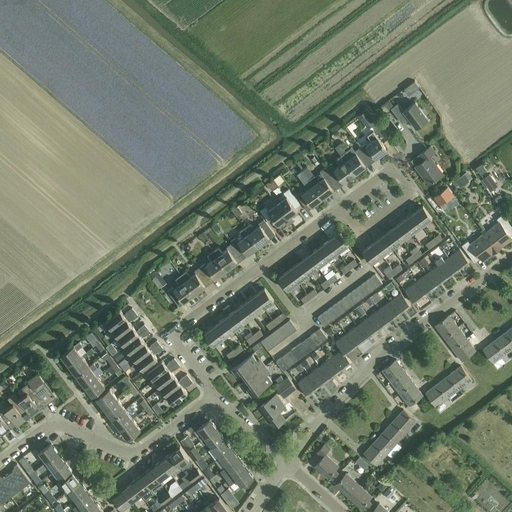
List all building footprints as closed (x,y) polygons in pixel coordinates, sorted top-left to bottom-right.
[(417,75),(408,82),(413,88),(422,81),(417,75)] [(390,99),(380,106),(385,113),(391,108),(401,122),(402,122),(401,121),(407,116),(416,128),(428,119),(415,102),(403,110),(398,103),(394,105),(390,99)] [(368,128),(375,122),(366,110),(359,116),(368,128)] [(360,147),(370,161),(375,157),(376,158),(387,150),(373,131),(367,135),(372,141),(366,145),(365,143),(360,147)] [(423,160),(415,166),(421,174),(423,172),(430,182),(443,173),(429,156),(435,152),(430,145),(418,154),(423,160)] [(346,151),(341,155),(355,173),(365,165),(370,161),(360,147),(354,151),(356,153),(350,157),(346,151)] [(325,167),(338,185),(343,181),(344,181),(355,173),(341,155),(335,159),(340,165),(335,169),(330,163),(325,167)] [(486,170),(482,163),(476,168),(480,174),(486,170)] [(314,175),(309,179),(323,197),(333,189),(338,185),(325,167),(319,171),(320,172),(315,176),(314,175)] [(323,197),(309,179),(302,170),(297,174),(308,189),(303,192),(301,191),(296,195),(306,209),(311,205),(312,205),(323,197)] [(459,185),(468,179),(464,172),(455,179),(458,184),(459,185)] [(498,185),(490,173),(482,179),(490,190),(498,185)] [(453,195),(447,187),(434,196),(440,204),(453,195)] [(278,196),(274,199),(277,203),(291,221),(294,219),(291,215),(297,210),(295,208),(300,204),(288,189),(283,193),(278,196)] [(291,221),(277,203),(268,210),(265,206),(260,210),(267,220),(272,217),(278,225),(284,220),(287,224),(291,221)] [(423,205),(413,213),(422,225),(432,217),(423,205)] [(242,212),(237,206),(232,209),(237,216),(242,212)] [(403,220),(412,233),(422,225),(413,213),(403,220)] [(499,221),(485,232),(497,250),(503,246),(502,245),(511,238),(511,237),(510,235),(511,233),(511,227),(502,214),(497,218),(499,221)] [(245,227),(258,245),(269,237),(274,233),(264,219),(258,223),(259,225),(254,229),(250,223),(245,227)] [(393,228),(402,240),(412,233),(403,220),(393,228)] [(236,237),(230,241),(232,243),(242,257),(247,253),(248,253),(258,245),(245,227),(239,231),(242,235),(237,238),(236,237)] [(402,240),(393,228),(383,235),(392,247),(402,240)] [(339,232),(329,239),(338,252),(348,244),(339,232)] [(468,240),(461,245),(474,262),(480,258),(482,261),(492,253),(497,250),(485,232),(470,243),(468,240)] [(439,234),(432,239),(435,243),(442,238),(439,234)] [(392,247),(383,235),(373,243),(382,255),(392,247)] [(319,247),(328,259),(338,252),(329,239),(319,247)] [(425,244),(429,248),(435,243),(432,239),(425,244)] [(213,251),(226,269),(237,261),(242,257),(232,243),(226,247),(227,249),(222,253),(218,247),(213,251)] [(372,262),(382,255),(373,243),(363,250),(372,262)] [(410,250),(412,254),(416,258),(422,253),(416,245),(410,250)] [(328,259),(319,247),(309,254),(318,267),(328,259)] [(448,257),(458,270),(469,261),(459,248),(448,257)] [(200,267),(210,280),(215,277),(216,277),(226,269),(213,251),(207,255),(212,260),(206,264),(205,263),(200,267)] [(318,267),(309,254),(299,262),(308,274),(318,267)] [(405,259),(409,263),(416,258),(412,254),(405,259)] [(437,265),(447,278),(458,270),(448,257),(444,260),(441,257),(435,261),(437,265)] [(354,259),(347,264),(350,268),(357,263),(354,259)] [(299,262),(289,269),(298,281),(308,274),(299,262)] [(350,268),(347,264),(340,269),(344,273),(350,268)] [(399,264),(392,269),(396,273),(402,268),(399,264)] [(383,270),(389,278),(396,273),(392,269),(390,265),(383,270)] [(427,273),(436,286),(447,278),(437,265),(427,273)] [(181,275),(194,293),(205,285),(204,284),(210,280),(200,267),(194,271),(195,273),(190,276),(186,271),(181,275)] [(150,273),(159,286),(166,281),(156,268),(150,273)] [(279,277),(288,289),(298,281),(289,269),(279,277)] [(378,286),(382,283),(375,273),(370,277),(378,286)] [(416,281),(426,294),(436,286),(427,273),(416,281)] [(334,274),(327,279),(331,283),(337,278),(334,274)] [(194,293),(181,275),(175,279),(180,284),(174,288),(173,286),(168,291),(178,304),(183,300),(184,301),(194,293)] [(394,275),(385,281),(389,287),(398,280),(394,275)] [(378,286),(370,277),(366,280),(373,290),(378,286)] [(331,283),(327,279),(321,284),(324,288),(331,283)] [(368,294),(373,290),(366,280),(361,284),(368,294)] [(426,294),(416,281),(405,289),(414,303),(426,294)] [(368,294),(361,284),(356,288),(363,297),(368,294)] [(264,287),(254,295),(264,307),(274,300),(264,287)] [(317,293),(314,288),(307,293),(311,298),(317,293)] [(358,301),(363,297),(356,288),(351,291),(358,301)] [(358,301),(351,291),(346,295),(353,305),(358,301)] [(390,300),(400,314),(411,305),(401,292),(390,300)] [(311,298),(307,293),(301,298),(304,303),(311,298)] [(254,315),(264,307),(254,295),(244,303),(254,315)] [(349,308),(353,305),(346,295),(341,299),(349,308)] [(349,308),(341,299),(337,302),(344,312),(349,308)] [(379,309),(389,322),(400,314),(390,300),(379,309)] [(339,315),(344,312),(337,302),(332,306),(339,315)] [(234,310),(244,322),(254,315),(244,303),(234,310)] [(334,319),(339,315),(332,306),(327,310),(334,319)] [(105,321),(112,329),(135,311),(132,307),(123,314),(120,309),(105,321)] [(368,317),(378,330),(389,322),(379,309),(368,317)] [(244,322),(234,310),(225,317),(234,330),(244,322)] [(329,323),(334,319),(327,310),(322,313),(329,323)] [(112,329),(118,337),(133,326),(129,322),(138,315),(135,311),(112,329)] [(324,326),(329,323),(322,313),(317,317),(324,326)] [(279,314),(273,319),(276,324),(283,319),(279,314)] [(458,326),(449,314),(435,325),(444,337),(458,326)] [(225,317),(215,325),(224,337),(234,330),(225,317)] [(357,325),(367,338),(378,330),(368,317),(357,325)] [(276,324),(273,319),(266,324),(269,329),(276,324)] [(290,319),(285,322),(292,332),(297,328),(290,319)] [(292,332),(285,322),(280,326),(287,335),(292,332)] [(147,327),(144,323),(136,330),(133,326),(118,337),(124,345),(147,327)] [(204,332),(214,345),(214,344),(224,337),(215,325),(207,331),(204,332)] [(346,333),(356,346),(367,338),(357,325),(346,333)] [(280,326),(275,329),(282,339),(287,335),(280,326)] [(458,326),(444,337),(453,348),(467,338),(458,326)] [(124,345),(131,353),(145,342),(142,338),(150,331),(147,327),(124,345)] [(327,338),(320,328),(315,332),(322,341),(327,338)] [(259,329),(253,334),(256,339),(263,334),(259,329)] [(282,339),(275,329),(270,333),(277,343),(282,339)] [(495,339),(506,353),(511,348),(511,337),(506,330),(495,339)] [(91,331),(86,336),(94,346),(95,345),(96,344),(99,342),(91,331)] [(322,341),(315,332),(310,335),(317,345),(322,341)] [(270,333),(266,337),(273,346),(277,343),(270,333)] [(345,355),(345,354),(356,346),(346,333),(335,341),(341,349),(345,355)] [(256,339),(253,334),(246,339),(249,344),(256,339)] [(317,345),(310,335),(305,339),(312,348),(317,345)] [(266,337),(261,340),(268,350),(273,346),(266,337)] [(467,338),(453,348),(461,360),(476,349),(467,338)] [(305,339),(300,342),(308,352),(312,348),(305,339)] [(495,339),(483,348),(494,362),(501,356),(505,361),(509,358),(506,353),(495,339)] [(137,361),(160,343),(157,340),(148,346),(145,342),(131,353),(137,361)] [(66,351),(61,355),(69,365),(82,355),(77,349),(82,345),(79,341),(74,345),(68,350),(66,351)] [(99,342),(96,344),(101,350),(104,348),(99,342)] [(300,342),(295,346),(303,356),(308,352),(300,342)] [(163,347),(160,343),(137,361),(143,370),(158,358),(154,354),(163,347)] [(240,344),(233,349),(236,354),(243,349),(240,344)] [(291,350),(298,359),(303,356),(295,346),(291,350)] [(226,354),(230,359),(236,354),(233,349),(226,354)] [(341,349),(330,357),(340,371),(351,362),(345,354),(345,355),(341,349)] [(298,359),(291,350),(286,353),(293,363),(298,359)] [(293,363),(286,353),(281,357),(288,367),(293,363)] [(245,380),(253,374),(262,367),(252,354),(231,369),(236,376),(240,374),(245,380)] [(82,355),(69,365),(76,375),(89,365),(82,355)] [(110,355),(107,358),(112,364),(115,362),(110,355)] [(154,379),(177,361),(174,357),(166,364),(162,360),(148,371),(154,379)] [(288,367),(281,357),(276,361),(283,370),(288,367)] [(340,371),(330,357),(319,366),(329,379),(340,371)] [(391,382),(405,371),(396,359),(382,370),(391,382)] [(171,372),(180,365),(177,361),(154,379),(160,387),(175,376),(171,372)] [(89,365),(76,375),(84,385),(97,375),(93,370),(97,367),(93,362),(89,365)] [(115,362),(112,364),(116,370),(120,368),(115,362)] [(460,365),(449,374),(459,388),(471,379),(460,365)] [(329,379),(319,366),(309,374),(318,387),(329,379)] [(262,367),(253,374),(245,380),(249,387),(246,389),(251,396),(272,381),(262,367)] [(414,382),(405,371),(391,382),(400,393),(414,382)] [(26,393),(19,398),(25,406),(24,406),(31,415),(40,409),(33,400),(39,395),(45,404),(56,397),(38,373),(27,381),(29,382),(22,387),(26,393)] [(167,395),(190,377),(187,374),(178,380),(175,376),(160,387),(167,395)] [(307,395),(318,387),(309,374),(297,382),(307,395)] [(449,374),(437,383),(448,397),(459,388),(449,374)] [(97,375),(84,385),(92,395),(105,385),(97,375)] [(184,388),(192,381),(190,377),(167,395),(173,403),(187,392),(184,388)] [(275,386),(283,397),(296,388),(288,377),(275,386)] [(128,379),(125,382),(130,388),(133,386),(128,379)] [(421,396),(423,394),(414,382),(400,393),(408,405),(421,396)] [(436,406),(448,397),(437,383),(426,391),(436,406)] [(133,386),(130,388),(135,395),(138,392),(133,386)] [(104,408),(117,398),(109,388),(96,398),(104,408)] [(12,404),(5,409),(9,415),(13,421),(17,426),(26,419),(19,410),(24,406),(25,406),(19,398),(15,393),(8,398),(12,404)] [(265,413),(275,426),(284,420),(277,412),(286,405),(276,393),(259,406),(264,413),(265,413)] [(117,398),(104,408),(112,418),(125,408),(117,398)] [(144,399),(141,402),(146,408),(149,406),(144,399)] [(10,428),(7,425),(13,421),(9,415),(5,409),(0,402),(0,432),(1,435),(10,428)] [(125,408),(112,418),(120,428),(133,418),(125,408)] [(403,409),(402,409),(393,420),(406,432),(416,421),(403,409)] [(133,418),(120,428),(127,438),(132,435),(140,428),(133,418)] [(201,440),(205,437),(217,428),(209,418),(193,430),(201,440)] [(219,419),(214,423),(254,477),(259,473),(219,419)] [(406,432),(393,420),(383,430),(397,442),(406,432)] [(224,438),(217,428),(205,437),(201,440),(204,444),(208,441),(212,447),(224,438)] [(397,442),(383,430),(374,441),(387,453),(397,442)] [(187,435),(181,440),(188,450),(191,448),(194,445),(195,445),(187,435)] [(219,456),(231,447),(224,438),(212,447),(219,456)] [(387,453),(374,441),(364,452),(377,464),(387,453)] [(46,461),(58,452),(51,442),(39,451),(46,461)] [(333,479),(338,473),(335,470),(338,466),(325,453),(330,448),(325,443),(317,452),(323,457),(315,465),(328,477),(329,476),(333,479)] [(191,448),(188,450),(193,456),(198,452),(194,445),(191,448)] [(179,465),(189,458),(180,446),(170,453),(179,465)] [(239,457),(231,447),(219,456),(226,466),(239,457)] [(53,471),(66,461),(58,452),(46,461),(38,468),(41,472),(50,466),(53,471)] [(161,460),(170,472),(179,465),(170,453),(161,460)] [(19,459),(30,474),(34,470),(23,456),(19,459)] [(357,456),(351,459),(356,468),(362,465),(357,456)] [(226,466),(220,471),(223,475),(230,470),(234,476),(246,466),(239,457),(226,466)] [(151,467),(160,480),(170,472),(161,460),(151,467)] [(66,461),(53,471),(61,480),(73,471),(66,461)] [(16,468),(9,473),(21,489),(31,481),(17,463),(14,466),(16,468)] [(468,463),(461,474),(471,481),(479,470),(468,463)] [(207,465),(203,469),(206,474),(211,470),(207,465)] [(246,466),(234,476),(227,480),(230,485),(237,480),(241,485),(253,476),(246,466)] [(160,480),(151,467),(141,475),(151,487),(154,491),(164,484),(160,480)] [(188,476),(192,482),(202,474),(197,469),(188,476)] [(38,475),(34,470),(30,474),(33,479),(38,475)] [(73,471),(61,480),(68,490),(80,481),(73,471)] [(0,480),(11,496),(21,489),(9,473),(3,478),(0,475),(0,480)] [(348,496),(359,484),(346,473),(342,477),(338,473),(333,479),(337,483),(335,484),(348,496)] [(132,482),(141,494),(151,487),(141,475),(132,482)] [(2,503),(11,496),(0,480),(0,501),(1,502),(2,503)] [(204,484),(201,480),(194,485),(197,488),(204,484)] [(75,499),(87,490),(80,481),(68,490),(64,493),(67,497),(71,494),(75,499)] [(184,481),(179,484),(182,489),(187,485),(184,481)] [(391,481),(383,486),(391,497),(398,491),(391,481)] [(122,489),(132,501),(141,494),(132,482),(122,489)] [(45,484),(40,488),(44,493),(49,489),(45,484)] [(56,497),(60,494),(52,484),(48,487),(56,497)] [(221,493),(225,489),(221,484),(217,488),(221,493)] [(366,509),(372,503),(368,500),(371,496),(359,484),(348,496),(361,507),(362,506),(366,509)] [(197,488),(194,485),(188,490),(191,493),(197,488)] [(225,489),(221,493),(232,507),(240,501),(229,487),(225,489)] [(173,496),(177,493),(174,488),(169,492),(173,496)] [(49,489),(44,493),(48,498),(52,494),(49,489)] [(132,501),(122,489),(112,497),(122,509),(132,501)] [(87,490),(75,499),(82,509),(94,500),(87,490)] [(159,499),(163,504),(173,496),(169,492),(168,491),(159,498),(159,499)] [(465,492),(459,497),(462,502),(469,497),(465,492)] [(37,501),(39,506),(48,502),(44,493),(36,497),(35,496),(28,500),(30,504),(37,501)] [(185,498),(182,494),(175,499),(178,503),(185,498)] [(406,511),(409,511),(416,506),(404,495),(397,503),(406,511)] [(219,497),(209,505),(214,511),(229,511),(230,511),(219,497)] [(158,507),(163,504),(159,499),(154,503),(158,507)] [(178,503),(175,499),(169,504),(172,508),(178,503)] [(98,511),(102,510),(94,500),(82,509),(78,511),(98,511)] [(55,507),(58,511),(63,509),(59,503),(55,507)] [(389,511),(379,503),(375,507),(372,503),(366,509),(369,511),(389,511)]
